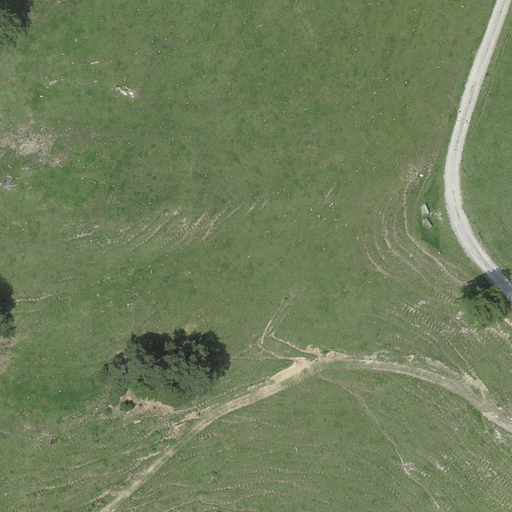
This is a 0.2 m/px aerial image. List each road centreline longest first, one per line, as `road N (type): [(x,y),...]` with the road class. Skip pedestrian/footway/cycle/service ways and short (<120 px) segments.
road 1 (track): [(511,426),(425,374),(367,363),(314,369),(209,418),(105,511)]
road 2 (track): [(506,0),(457,134),(452,198),(485,268),(511,293)]
